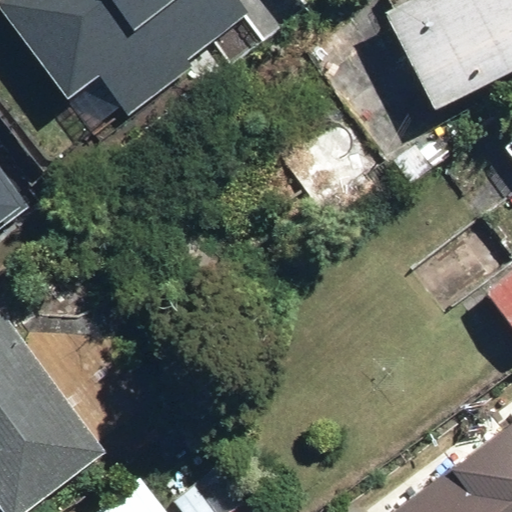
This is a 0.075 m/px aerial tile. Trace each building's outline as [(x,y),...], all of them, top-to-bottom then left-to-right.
[(0,0),(0,23),(57,100),(91,75),(121,117),(249,21),(233,0),(0,0)] [(511,0),(404,0),(378,15),(429,109),(511,62),(511,0)] [(384,159),(331,94),(267,147),(320,212),(384,159)] [(511,127),(495,140),(511,162),(511,127)] [(48,193),(18,157),(0,171),(0,221),(5,228),(48,193)] [(511,338),(511,263),(475,293),(511,338)] [(0,463),(58,419),(0,346),(0,463)] [(511,511),(511,409),(377,511),(511,511)]
